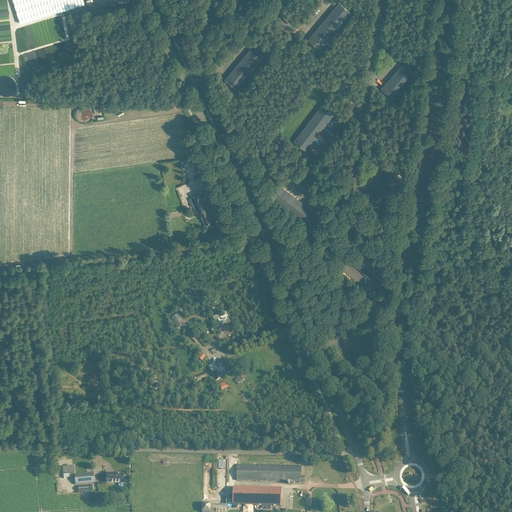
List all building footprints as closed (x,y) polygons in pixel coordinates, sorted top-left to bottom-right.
[(12,0),(20,24),(85,4),(83,0),(12,0)] [(337,5),(311,37),(308,39),(320,49),(351,12),(339,2),(337,5)] [(285,26),(286,26),(293,32),(295,28),(296,29),(282,17),(282,18),(283,18),(281,21),(280,20),(280,21),(280,22),(285,26)] [(268,52),(256,42),(225,79),(237,89),(268,52)] [(384,86),(382,88),(393,98),(419,68),(408,58),(407,60),(384,86)] [(343,77),(333,90),(340,95),(350,83),(343,77)] [(308,147),(333,114),(336,112),(324,103),(294,141),(306,150),(308,147)] [(391,167),(367,195),(365,197),(376,207),(403,177),(391,167)] [(317,213),(284,188),(281,186),(272,197),(310,227),(319,215),(317,213)] [(205,224),(213,220),(209,211),(210,211),(202,192),(191,197),(193,201),(190,203),(193,208),(195,206),(199,213),(200,213),(205,224)] [(353,262),(377,285),(380,288),(390,277),(361,249),(351,260),(352,261),(353,262)] [(226,312),(224,312),(213,317),(217,328),(231,323),(226,312)] [(369,335),(367,337),(344,361),(342,364),(353,374),(380,345),(370,334),(369,335)] [(233,370),(228,360),(223,362),(222,361),(216,364),(218,368),(224,366),(228,373),(233,370)] [(213,373),(216,379),(217,381),(223,378),(221,376),(218,370),(213,373)] [(222,391),(229,387),(226,381),(219,384),(222,391)] [(55,463),(55,468),(57,481),(63,480),(61,462),(55,463)] [(302,467),(237,465),(236,481),(305,482),(305,477),(301,477),(302,467)] [(74,473),(73,466),(63,467),(63,475),(74,473)] [(95,483),(94,478),(94,473),(74,475),(75,485),(95,483)] [(107,473),(106,478),(106,483),(119,483),(119,488),(124,488),(124,484),(124,474),(117,474),(117,473),(107,473)] [(233,488),(233,505),(281,506),(281,489),(233,488)]
